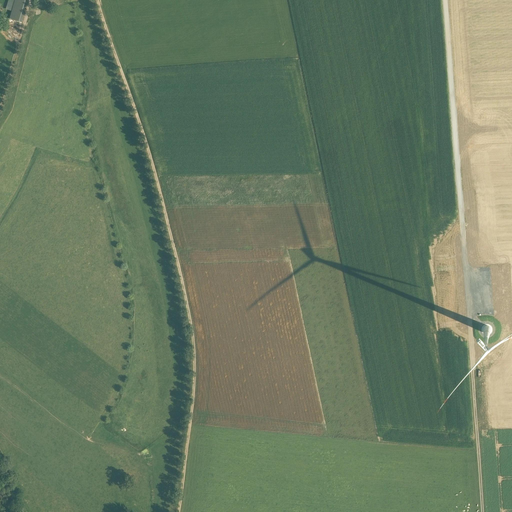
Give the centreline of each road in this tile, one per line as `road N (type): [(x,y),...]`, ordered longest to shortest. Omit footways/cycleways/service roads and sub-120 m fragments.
road 1 (track): [(97,0),(149,160),(190,327),(193,377),(177,511)]
road 2 (track): [(444,0),(483,511)]
